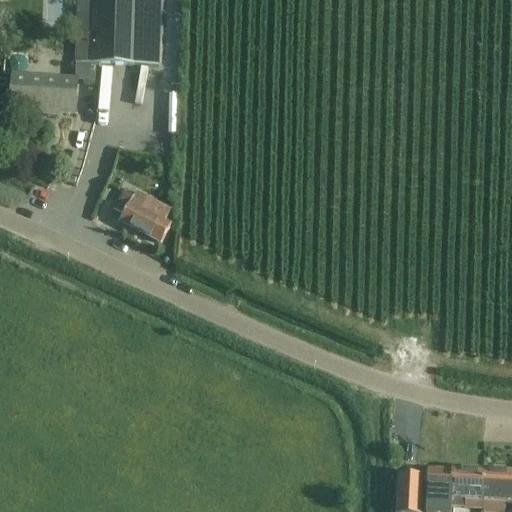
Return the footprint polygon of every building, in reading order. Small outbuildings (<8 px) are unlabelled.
[(75,16),(73,66),(158,69),(160,0),(92,0),(92,16),(75,16)] [(97,116),(108,116),(110,77),(98,76),(97,116)] [(76,116),(78,81),(13,77),(10,112),(29,113),(29,111),(42,112),(42,115),(59,116),(59,115),(76,116)] [(164,127),(172,127),(173,99),(166,99),(164,127)] [(127,142),(166,145),(167,132),(128,129),(127,142)] [(161,245),(171,227),(164,223),(170,212),(136,194),(133,198),(124,193),(113,212),(123,218),(120,223),(161,245)] [(433,470),(432,489),(452,490),(451,505),(451,508),(480,510),(480,502),(483,503),(484,471),(453,469),(453,470),(433,470)] [(511,472),(484,471),(483,503),(511,504),(511,472)] [(404,477),(402,509),(421,510),(422,510),(422,503),(423,488),(424,478),(404,477)]
